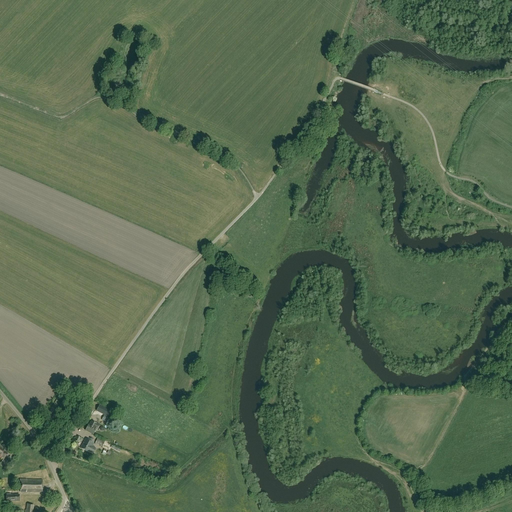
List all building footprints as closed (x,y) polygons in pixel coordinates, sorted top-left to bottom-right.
[(103,407),(100,413),(106,416),(109,411),(103,407)] [(95,428),(97,424),(91,421),(89,425),(88,424),(85,430),(93,434),(96,428),(95,428)] [(93,454),(96,448),(92,446),(94,442),(85,438),(80,448),(89,452),(93,454)] [(104,448),(105,445),(104,444),(105,441),(98,438),(95,442),(100,445),(100,446),(104,448)] [(8,452),(0,446),(0,455),(4,458),(8,452)] [(0,465),(5,470),(10,464),(3,459),(0,463),(0,465)] [(42,492),(42,479),(27,479),(20,479),(20,492),(26,492),(42,492)]
